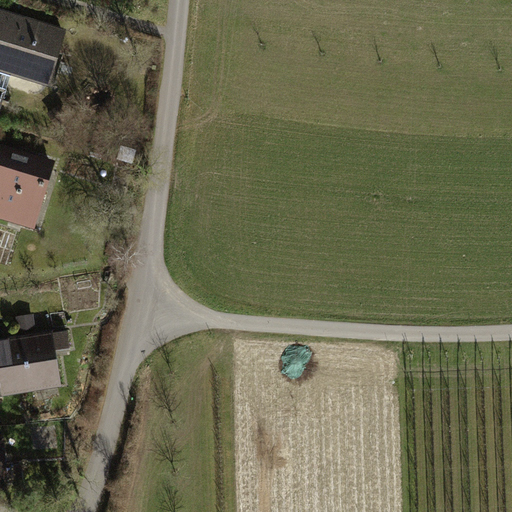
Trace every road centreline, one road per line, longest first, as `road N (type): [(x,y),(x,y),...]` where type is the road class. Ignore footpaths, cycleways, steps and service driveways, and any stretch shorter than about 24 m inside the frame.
road 1 (unclassified): [(180,0),(153,304),(84,511)]
road 2 (track): [(153,304),(409,331),(511,324)]
